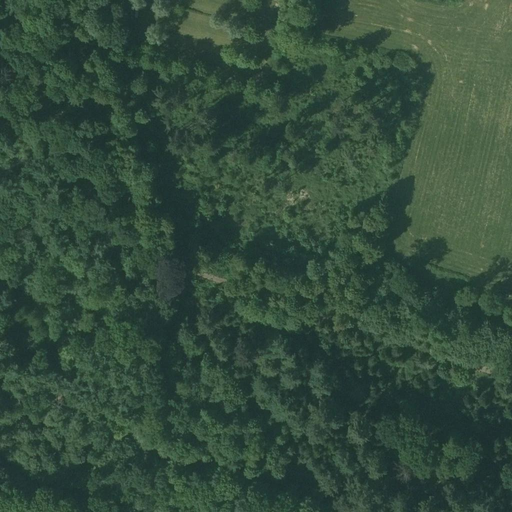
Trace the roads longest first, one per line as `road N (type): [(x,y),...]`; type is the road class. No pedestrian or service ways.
road 1 (track): [(67,0),(145,256),(511,377)]
road 2 (track): [(145,256),(329,511)]
